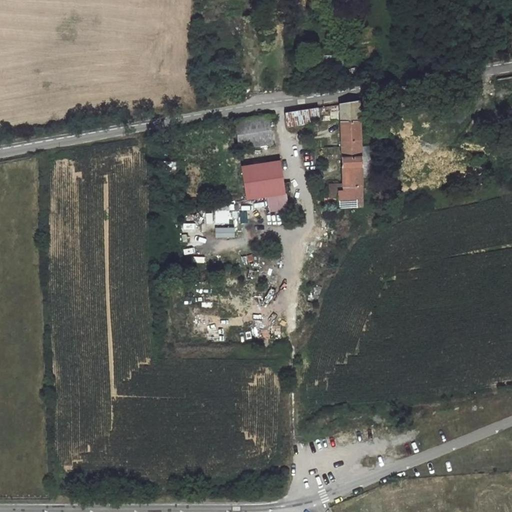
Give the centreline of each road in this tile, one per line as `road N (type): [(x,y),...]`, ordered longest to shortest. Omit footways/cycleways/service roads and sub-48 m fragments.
road 1 (unclassified): [(0,508),(276,507),(321,498),(511,422)]
road 2 (unclassified): [(511,65),(0,151)]
